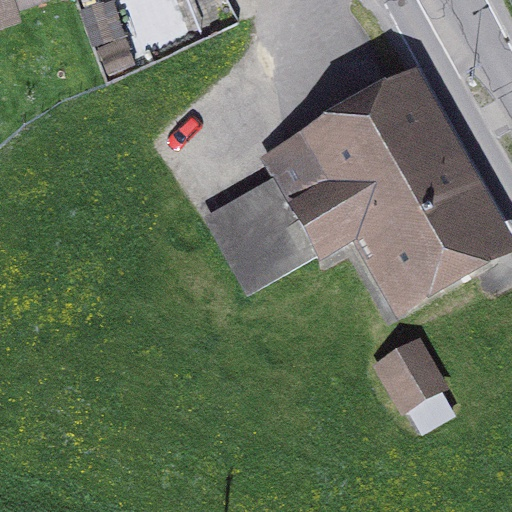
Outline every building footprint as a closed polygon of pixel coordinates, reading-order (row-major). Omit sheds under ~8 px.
[(9,0),(14,13),(54,0),(9,0)] [(130,56),(119,8),(88,15),(100,64),(130,56)] [(208,232),(248,299),(367,229),(406,296),(489,249),(399,91),(264,167),(278,191),(208,232)] [(416,348),(379,370),(404,413),(442,391),(416,348)] [(175,360),(150,404),(176,419),(202,376),(175,360)]
